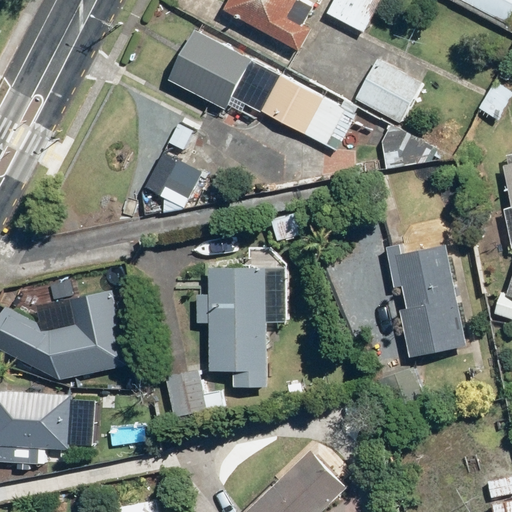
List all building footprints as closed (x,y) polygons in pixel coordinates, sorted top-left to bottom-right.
[(315,0),(239,0),(235,9),(307,47),(320,22),(315,20),(323,4),(315,0)] [(338,0),(332,13),(373,34),(390,0),(338,0)] [(511,0),(471,0),(511,21),(511,0)] [(203,27),(176,77),(234,108),(261,57),(203,27)] [(385,56),(362,97),(407,121),(429,81),(385,56)] [(367,106),(290,66),(267,110),(325,140),(325,168),(345,168),(346,146),(367,106)] [(511,105),(511,86),(499,79),(483,106),(504,119),(511,105)] [(399,122),(389,142),(392,167),(459,159),(399,122)] [(511,153),(508,154),(511,172),(511,206),(511,207),(511,210),(511,291),(505,290),(499,314),(511,316),(511,153)] [(310,208),(271,219),(277,241),(316,230),(310,208)] [(476,345),(456,244),(439,248),(436,234),(392,243),(415,357),(476,345)] [(252,266),(219,265),(218,293),(205,293),(204,321),(220,321),(218,369),(242,370),(242,383),(276,384),(278,318),(293,319),(295,246),(253,245),(252,266)] [(0,337),(0,341),(66,377),(134,360),(116,288),(80,297),(85,320),(57,327),(16,306),(0,337)] [(207,367),(171,374),(179,415),(229,405),(225,387),(211,389),(207,367)] [(80,392),(0,387),(0,442),(1,443),(0,455),(0,460),(52,464),(53,446),(79,447),(79,436),(96,437),(97,406),(80,405),(80,392)] [(253,511),(332,511),(364,483),(327,444),(253,511)] [(511,511),(511,476),(494,480),(500,511),(511,511)] [(169,511),(166,498),(123,508),(124,511),(169,511)]
